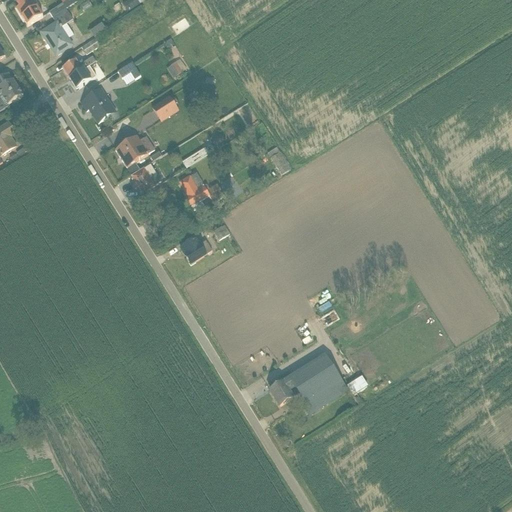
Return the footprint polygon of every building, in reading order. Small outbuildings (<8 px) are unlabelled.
[(27,28),(43,18),(32,0),(21,0),(16,3),(19,7),(16,9),(27,28)] [(66,11),(81,1),(80,0),(59,0),(63,5),(49,14),(52,20),(66,11)] [(130,0),(123,5),(128,13),(140,5),(141,8),(148,3),(146,0),(130,0)] [(56,58),(73,47),(69,40),(74,37),(67,25),(73,21),(66,11),(52,20),(56,24),(41,34),(56,58)] [(150,27),(158,22),(155,16),(146,22),(150,27)] [(168,39),(177,33),(170,23),(161,28),(168,39)] [(94,39),(106,31),(102,25),(90,33),(94,39)] [(149,50),(159,44),(155,39),(146,45),(149,50)] [(86,57),(100,48),(96,41),(81,49),(86,57)] [(118,74),(131,65),(130,64),(136,60),(131,52),(124,57),(127,60),(114,68),(118,74)] [(62,70),(69,81),(96,64),(93,58),(80,67),(76,62),(62,70)] [(174,80),(187,71),(179,61),(167,70),(174,80)] [(92,75),(94,78),(105,71),(99,62),(96,64),(69,81),(76,91),(89,83),(86,78),(88,77),(92,75)] [(132,64),(131,65),(118,74),(126,87),(140,78),(132,64)] [(7,108),(23,98),(13,82),(12,82),(8,76),(0,81),(0,114),(8,109),(7,108)] [(98,126),(116,114),(102,91),(81,105),(86,113),(91,111),(100,124),(98,125),(98,126)] [(137,119),(149,136),(175,118),(173,116),(174,116),(164,101),(137,119)] [(240,114),(248,128),(258,121),(249,108),(240,114)] [(16,135),(9,123),(0,128),(0,164),(2,164),(0,160),(0,159),(18,148),(11,138),(16,135)] [(135,165),(155,153),(146,140),(140,143),(137,138),(115,152),(127,170),(132,177),(139,172),(135,165)] [(186,170),(210,156),(206,149),(182,164),(186,170)] [(267,155),(281,177),(290,171),(276,149),(267,155)] [(161,158),(159,154),(150,159),(153,163),(155,162),(161,158)] [(143,195),(161,183),(156,175),(162,172),(155,162),(153,163),(149,165),(150,167),(132,178),(143,195)] [(191,209),(209,198),(213,205),(225,198),(217,186),(209,191),(206,186),(204,188),(197,175),(191,178),(190,177),(178,184),(185,196),(184,197),(186,201),(187,201),(191,209)] [(213,234),(219,243),(230,236),(225,227),(213,234)] [(190,267),(212,253),(206,243),(200,246),(196,240),(180,250),(190,267)] [(280,408),(298,397),(311,417),(349,393),(326,358),(270,393),(280,408)] [(349,391),(359,408),(363,406),(357,396),(363,393),(359,386),(349,391)]
